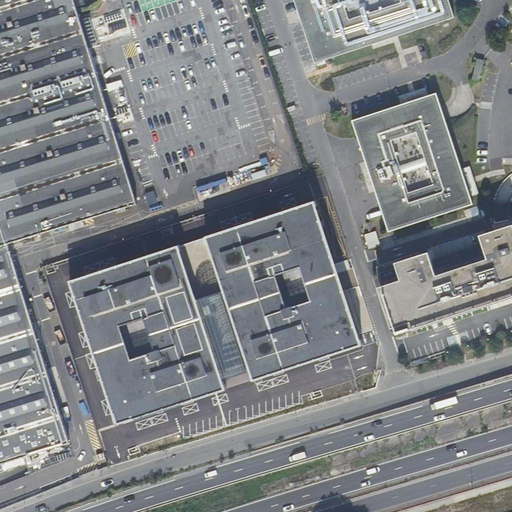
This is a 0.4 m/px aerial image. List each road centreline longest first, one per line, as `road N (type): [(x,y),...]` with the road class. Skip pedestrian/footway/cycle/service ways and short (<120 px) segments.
road 1 (tertiary): [(511,362),(32,511)]
road 2 (motorway): [(511,388),(108,511)]
road 3 (motorway): [(258,511),(511,435)]
road 4 (motorway): [(342,511),(511,462)]
